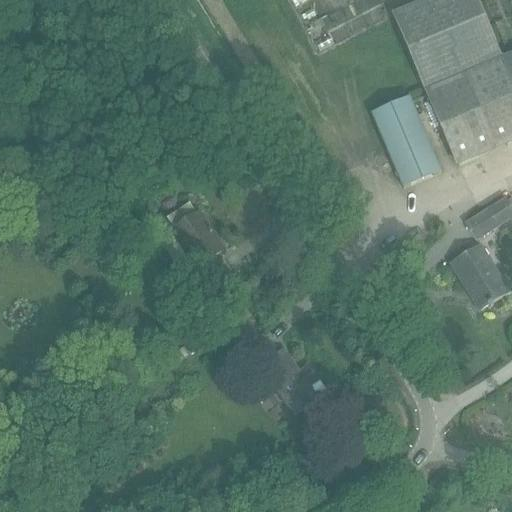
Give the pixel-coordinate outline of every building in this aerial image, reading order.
[(432,0),(397,15),(429,90),(461,166),(511,144),(511,56),(505,60),(479,0),(432,0)] [(412,99),(374,115),(406,190),(443,174),(412,99)] [(511,175),(503,179),(511,198),(511,175)] [(511,212),(506,202),(483,216),(466,227),(476,242),(511,219),(511,212)] [(201,286),(202,288),(205,286),(204,285),(224,272),(215,258),(224,252),(199,215),(198,216),(190,205),(167,220),(175,232),(173,233),(197,269),(191,273),(200,287),(201,286)] [(481,249),(468,256),(451,267),(480,313),(509,296),(481,249)] [(242,315),(227,325),(237,341),(246,353),(235,360),(242,371),(269,352),(262,342),(261,343),(255,334),(242,315)] [(261,368),(283,402),(295,418),(327,396),(308,368),(299,374),(284,352),(261,368)]
